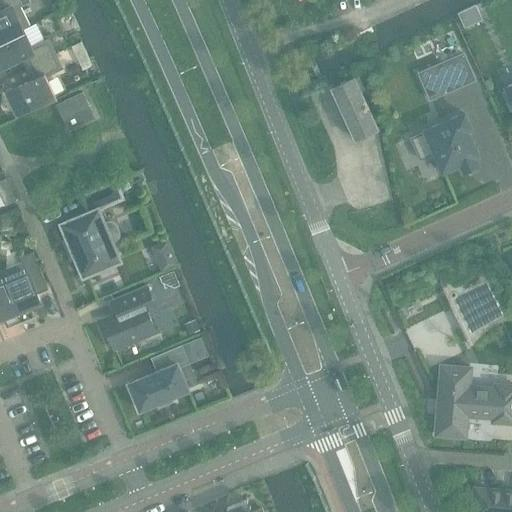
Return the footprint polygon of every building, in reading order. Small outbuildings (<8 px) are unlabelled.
[(0,10),(0,38),(22,28),(23,29),(29,26),(19,5),(28,0),(27,0),(0,0),(0,1),(4,9),(0,10)] [(0,66),(25,54),(31,65),(54,54),(47,41),(32,48),(23,29),(22,28),(0,38),(0,66)] [(464,52),(418,72),(430,100),(476,80),(464,52)] [(60,67),(54,54),(31,65),(36,76),(5,91),(16,115),(55,96),(45,75),(60,67)] [(355,139),(377,129),(353,79),(332,89),(355,139)] [(511,84),(505,88),(506,91),(502,93),(510,112),(511,111),(511,84)] [(68,129),(94,117),(83,93),(57,105),(68,129)] [(419,160),(434,153),(442,171),(460,163),(463,171),(477,165),(474,157),(477,155),(466,130),(470,128),(463,113),(424,130),(425,131),(410,138),(419,160)] [(126,177),(115,181),(120,192),(131,187),(126,177)] [(0,197),(4,206),(15,201),(5,179),(0,181),(0,197)] [(83,276),(120,260),(112,241),(115,239),(117,236),(118,233),(118,232),(115,225),(112,223),(108,223),(105,224),(98,209),(123,199),(120,192),(115,181),(81,196),(88,212),(61,224),(83,276)] [(19,263),(0,271),(21,321),(34,315),(30,305),(39,301),(37,294),(48,289),(33,253),(18,259),(19,263)] [(0,271),(0,270),(0,316),(2,316),(7,327),(21,321),(0,271)] [(173,271),(159,277),(161,282),(174,287),(179,285),(173,271)] [(440,277),(437,278),(469,345),(472,343),(484,331),(508,319),(488,277),(456,292),(453,291),(450,292),(449,294),(440,277)] [(148,313),(156,310),(146,286),(111,300),(117,313),(101,320),(114,349),(155,332),(148,313)] [(195,319),(184,324),(188,334),(199,329),(195,319)] [(157,371),(128,384),(140,410),(156,403),(157,403),(159,407),(172,401),(170,397),(173,396),(188,390),(179,368),(208,355),(200,337),(181,345),(181,346),(152,359),(157,371)] [(440,365),(435,435),(465,437),(466,415),(492,417),(491,422),(511,423),(511,385),(495,384),(494,388),(469,385),(470,367),(440,365)] [(511,511),(511,491),(473,489),(471,511),(511,511)] [(251,511),(247,500),(226,508),(227,511),(251,511)]
